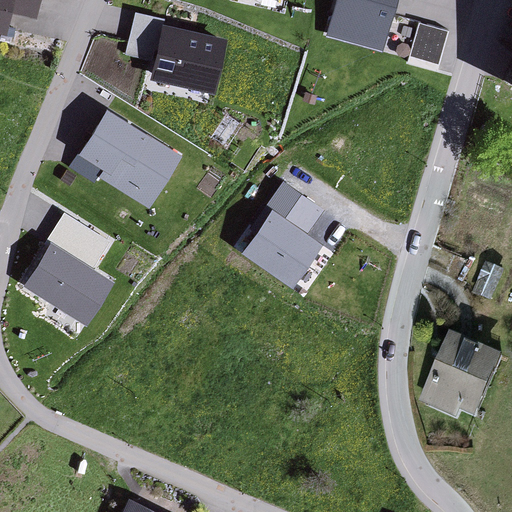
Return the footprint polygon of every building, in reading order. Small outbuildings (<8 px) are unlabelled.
[(38,0),(0,0),(0,28),(5,30),(10,9),(35,14),(38,0)] [(393,0),(338,0),(330,33),(381,47),(393,0)] [(438,65),(449,23),(418,15),(408,57),(438,65)] [(224,42),(165,30),(156,76),(215,88),(224,42)] [(179,157),(106,114),(84,151),(106,164),(99,177),(149,206),(179,157)] [(296,285),(322,245),(305,235),(322,210),(298,193),(284,183),(265,209),(272,214),(247,253),(296,285)] [(106,240),(63,215),(20,287),(84,324),(109,281),(89,269),(106,240)] [(501,272),(487,266),(476,292),(491,298),(501,272)] [(499,359),(452,339),(423,404),(456,418),(460,409),(474,416),(499,359)] [(154,511),(129,500),(124,511),(154,511)]
